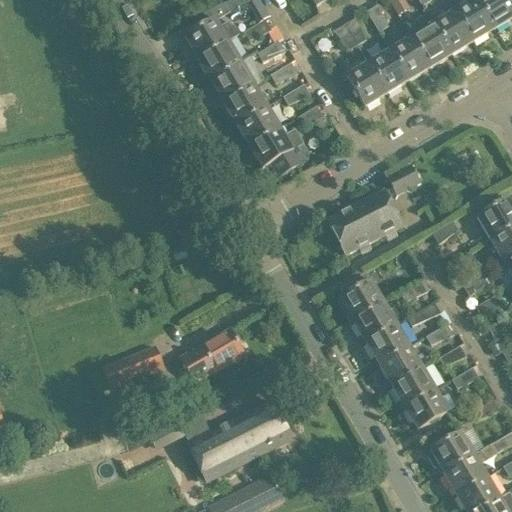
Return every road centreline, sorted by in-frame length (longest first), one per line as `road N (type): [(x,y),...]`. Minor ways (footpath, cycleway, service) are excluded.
road 1 (residential): [(415,511),(249,233)]
road 2 (residential): [(249,233),(488,88)]
road 3 (residential): [(249,233),(120,0)]
